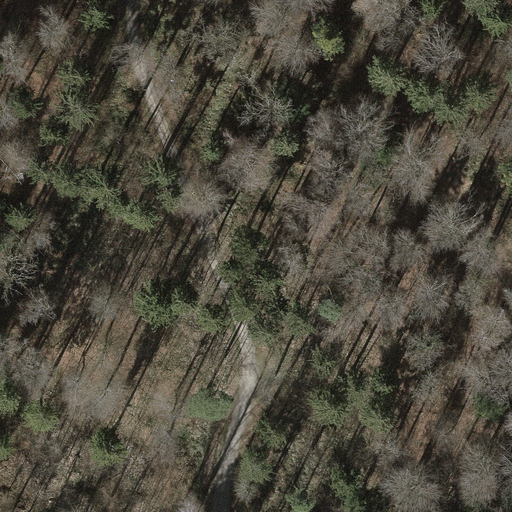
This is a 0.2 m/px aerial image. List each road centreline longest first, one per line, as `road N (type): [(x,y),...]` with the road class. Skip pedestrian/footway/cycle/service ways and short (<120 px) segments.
road 1 (track): [(131,0),(185,200),(263,397),(259,511)]
road 2 (track): [(371,0),(494,278)]
